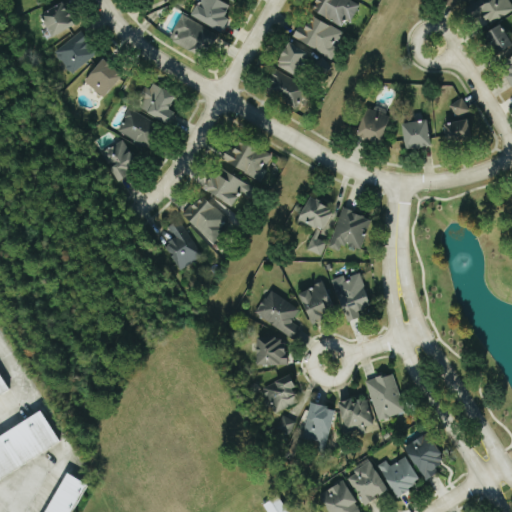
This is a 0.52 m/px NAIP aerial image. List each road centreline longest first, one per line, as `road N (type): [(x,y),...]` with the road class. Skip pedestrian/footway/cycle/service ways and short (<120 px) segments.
road 1 (residential): [(511,158),(463,178),(370,176),(133,44),(98,0)]
road 2 (residential): [(395,265),(398,338),(506,511)]
road 3 (residential): [(276,0),(187,153),(131,213)]
road 4 (residential): [(511,474),(432,351),(395,265)]
